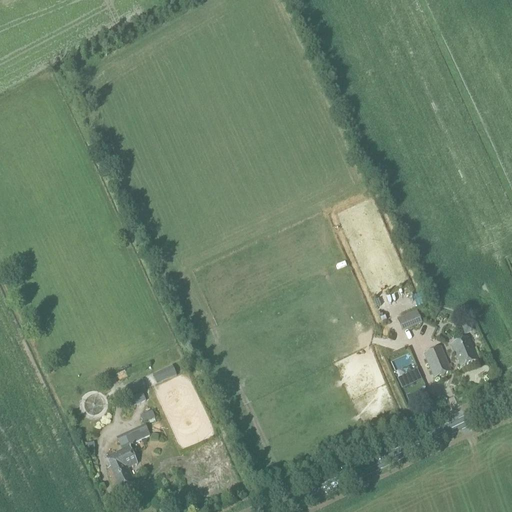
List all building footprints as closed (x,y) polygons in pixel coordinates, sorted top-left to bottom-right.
[(419,322),(415,312),(397,320),(402,330),(419,322)] [(468,339),(452,346),(461,368),(477,361),(468,339)] [(452,372),(441,347),(424,355),(434,380),(452,372)] [(402,390),(422,381),(417,370),(397,380),(402,390)] [(149,380),(127,390),(133,405),(156,395),(149,380)] [(76,438),(81,436),(76,420),(71,422),(76,438)] [(142,431),(127,437),(130,446),(145,440),(142,431)] [(117,451),(125,447),(121,440),(113,444),(117,451)] [(129,447),(106,458),(111,469),(108,470),(118,491),(135,484),(128,469),(137,465),(129,447)]
